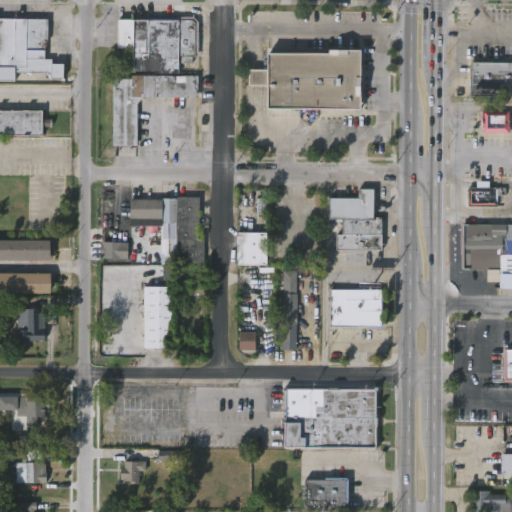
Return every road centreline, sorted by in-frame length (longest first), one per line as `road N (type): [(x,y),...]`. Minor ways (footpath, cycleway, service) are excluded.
road 1 (residential): [(81,511),(87,0)]
road 2 (residential): [(0,383),(80,386),(219,372),(434,375)]
road 3 (residential): [(219,372),(219,0)]
road 4 (residential): [(82,174),(410,178)]
road 5 (primary): [(408,303),(407,511)]
road 6 (primary): [(434,375),(435,228)]
